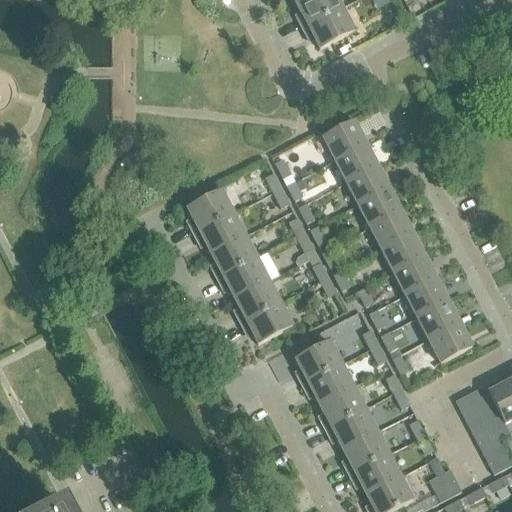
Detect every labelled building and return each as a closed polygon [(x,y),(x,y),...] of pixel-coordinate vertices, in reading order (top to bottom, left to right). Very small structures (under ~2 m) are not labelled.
[(301,32),(330,17),(341,11),(335,0),(309,0),(296,7),(302,20),(296,23),(301,32)] [(330,17),(301,32),(306,42),(312,39),(319,53),(353,35),(341,11),(330,17)] [(334,164),(365,147),(353,125),(322,141),(334,164)] [(365,147),(334,164),(345,186),(377,170),(365,147)] [(274,167),(282,182),(290,177),(283,163),(274,167)] [(377,170),(345,186),(357,209),(389,193),(377,170)] [(273,196),(281,192),(273,177),(265,181),(273,196)] [(286,189),(294,205),(302,201),(294,185),(286,189)] [(281,192),(273,196),(281,212),(288,207),(281,192)] [(389,193),(357,209),(369,232),(400,215),(389,193)] [(192,238),(232,217),(220,194),(186,212),(193,226),(187,229),(192,238)] [(298,212),(306,227),(314,223),(306,208),(298,212)] [(400,215),(369,232),(381,254),(412,238),(400,215)] [(210,257),(244,239),(232,217),(192,238),(197,248),(203,245),(210,257)] [(296,241),(304,237),(296,222),(288,226),(296,241)] [(310,234),(317,248),(325,245),(318,230),(310,234)] [(304,237),(296,241),(304,256),(312,252),(304,237)] [(412,238),(381,254),(393,277),(424,260),(412,238)] [(244,239),(210,257),(217,270),(211,274),(216,283),(256,262),(244,239)] [(321,256),(329,271),(337,267),(329,252),(321,256)] [(393,277),(406,302),(437,286),(424,260),(393,277)] [(256,262),(216,283),(221,293),(227,290),(234,303),(268,285),(256,262)] [(320,286),(327,282),(320,267),(312,271),(320,286)] [(334,279),(341,294),(349,290),(341,275),(334,279)] [(327,282),(320,286),(327,301),(335,296),(327,282)] [(268,285),(234,303),(240,315),(234,318),(239,328),(280,307),(268,285)] [(420,330),(452,313),(437,286),(406,302),(420,330)] [(358,295),(366,311),(373,306),(365,291),(358,295)] [(280,307),(239,328),(244,337),(250,334),(257,348),(291,330),(280,307)] [(430,348),(461,332),(452,313),(420,330),(430,348)] [(369,318),(376,332),(384,328),(377,314),(369,318)] [(461,332),(430,348),(440,367),(471,351),(461,332)] [(369,353),(377,349),(370,334),(362,337),(369,353)] [(380,340),(388,355),(396,351),(388,336),(380,340)] [(300,389),(340,368),(329,345),(294,363),(302,377),(295,380),(300,389)] [(377,349),(369,353),(377,368),(385,363),(377,349)] [(392,363),(399,378),(407,374),(400,359),(392,363)] [(340,368),(300,389),(305,399),(312,396),(318,408),(352,390),(340,368)] [(392,398),(401,394),(393,379),(384,382),(392,398)] [(511,422),(511,385),(511,383),(487,396),(504,427),(511,422)] [(352,390),(318,408),(325,421),(319,424),(324,434),(364,413),(352,390)] [(401,394),(392,398),(400,413),(409,409),(401,394)] [(460,416),(481,404),(480,402),(476,394),(455,405),(460,416)] [(488,397),(480,402),(481,404),(487,415),(491,423),(499,418),(488,397)] [(466,426),(487,415),(481,404),(460,416),(466,426)] [(364,413),(324,434),(329,444),(335,440),(342,453),(376,435),(364,413)] [(471,437),(492,426),(491,423),(487,415),(466,426),(471,437)] [(416,444),(425,439),(417,424),(408,428),(416,444)] [(476,447),(498,436),(492,426),(471,437),(476,447)] [(376,435),(342,453),(349,467),(342,470),(347,479),(388,458),(376,435)] [(482,457),(503,447),(498,436),(476,447),(482,457)] [(425,439),(416,444),(424,458),(432,454),(425,439)] [(487,468),(509,457),(503,447),(482,457),(487,468)] [(493,478),(511,468),(511,463),(509,457),(487,468),(493,478)] [(388,458),(347,479),(352,489),(359,486),(365,498),(399,481),(388,458)] [(436,481),(444,476),(436,461),(428,466),(436,481)] [(444,476),(436,481),(429,484),(435,495),(455,485),(449,474),(444,476)] [(506,479),(491,487),(495,496),(511,487),(506,479)] [(399,481),(365,498),(372,511),(370,511),(395,511),(411,503),(399,481)] [(440,506),(461,495),(455,485),(435,495),(440,506)] [(483,491),(467,499),(471,508),(487,500),(483,491)] [(461,503),(445,511),(463,511),(465,511),(461,503)]
